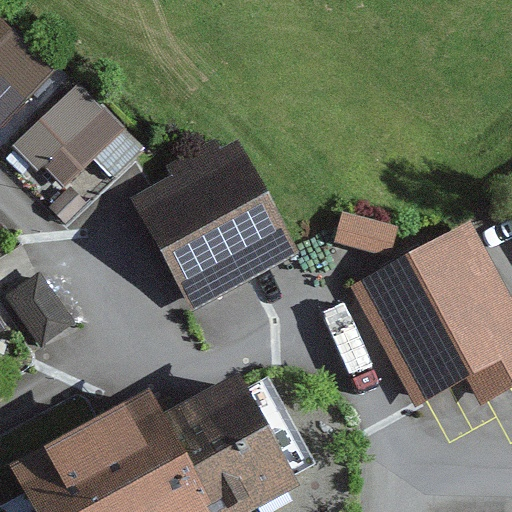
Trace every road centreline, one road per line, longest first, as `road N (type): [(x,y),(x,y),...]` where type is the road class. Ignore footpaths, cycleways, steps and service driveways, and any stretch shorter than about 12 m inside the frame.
road 1 (residential): [(391,485),(349,381),(236,339),(143,325)]
road 2 (residential): [(511,487),(391,485)]
